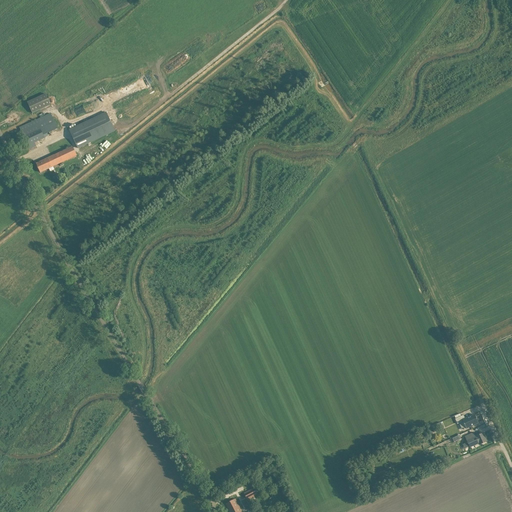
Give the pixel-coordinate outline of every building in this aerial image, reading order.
[(24,102),(30,113),(48,105),(43,93),(24,102)] [(69,129),(78,149),(115,132),(106,112),(69,129)] [(51,114),(20,128),(29,149),(36,146),(35,143),(45,138),(44,136),(58,129),(51,114)] [(41,172),(77,155),(72,147),(36,164),(41,172)] [(462,416),(461,416),(460,413),(454,416),(456,418),(455,419),(457,424),(459,423),(463,421),(466,429),(478,423),(474,415),(465,419),(463,419),(462,416)] [(476,437),(479,443),(479,445),(487,442),(483,433),(476,437)] [(465,449),(470,447),(479,443),(476,437),(473,438),(471,434),(465,437),(468,442),(463,444),(465,449)] [(253,488),(246,492),(248,497),(256,493),(253,488)] [(241,511),(235,499),(226,504),(230,511),(241,511)]
